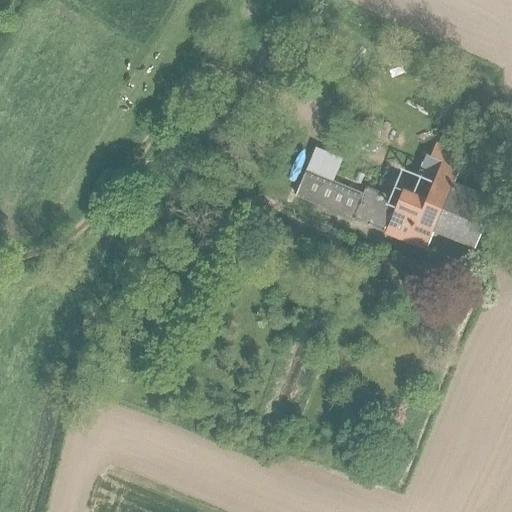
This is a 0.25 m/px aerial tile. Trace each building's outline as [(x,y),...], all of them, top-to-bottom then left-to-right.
[(432,195),(408,186),(401,202),(391,229),(389,233),(428,249),(435,230),(456,178),(466,153),(438,142),(433,155),(446,160),(432,195)] [(344,156),(317,145),(308,168),(335,179),(344,156)] [(335,179),(308,168),(297,195),(352,218),(363,191),(335,179)] [(498,194),(456,178),(435,230),(477,246),(498,194)] [(358,216),(391,229),(401,202),(368,189),(358,216)]
